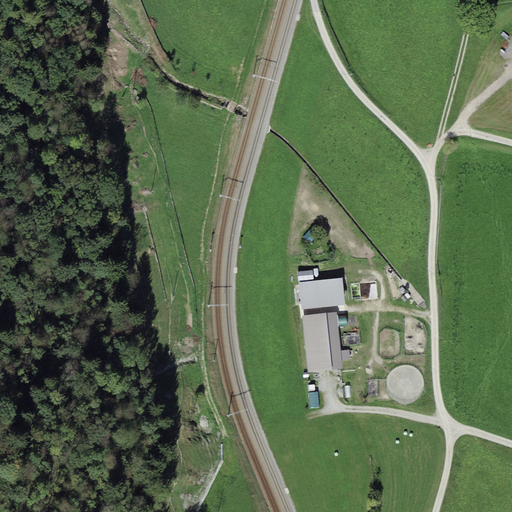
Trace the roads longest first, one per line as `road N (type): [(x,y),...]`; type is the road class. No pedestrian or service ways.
road 1 (residential): [(447,426),(436,366),(431,163),(452,135),(511,143)]
road 2 (track): [(469,0),(441,143),(511,73)]
road 3 (track): [(431,163),(364,100),(312,0)]
